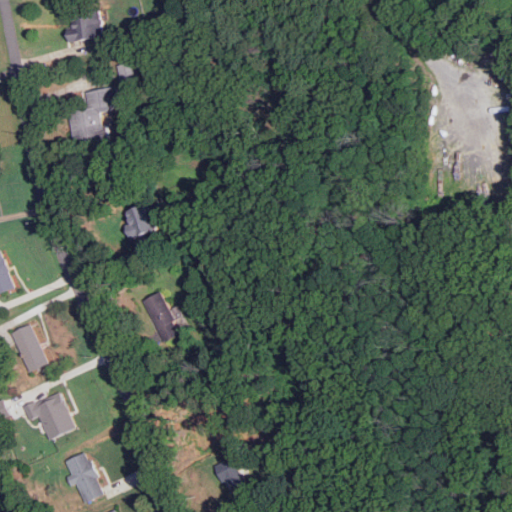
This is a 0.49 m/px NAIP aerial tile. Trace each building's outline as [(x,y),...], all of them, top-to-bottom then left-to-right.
[(73,14),(75,27),(68,28),(70,41),(105,35),(101,9),(73,14)] [(121,65),(123,79),(137,77),(135,62),(121,65)] [(89,91),(91,104),(70,107),(76,144),(109,139),(105,111),(121,108),(118,87),(89,91)] [(124,211),(132,237),(158,229),(150,204),(124,211)] [(0,293),(15,289),(3,250),(0,250),(0,293)] [(173,308),(163,290),(145,299),(165,339),(181,331),(175,320),(184,315),(179,305),(173,308)] [(13,332),(27,365),(48,356),(34,323),(13,332)] [(78,427),(62,390),(25,405),(32,420),(42,416),(52,439),(78,427)] [(0,400),(0,422),(15,417),(9,398),(0,400)] [(107,493),(88,451),(68,460),(74,474),(69,476),(82,504),(107,493)] [(217,464),(230,493),(250,485),(237,455),(217,464)]
